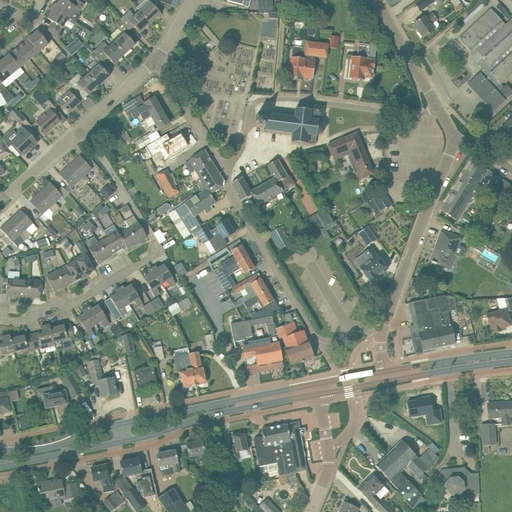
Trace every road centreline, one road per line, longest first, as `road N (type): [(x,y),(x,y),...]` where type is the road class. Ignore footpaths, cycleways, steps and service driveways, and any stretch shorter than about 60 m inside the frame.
road 1 (residential): [(378,334),(357,325),(339,341),(319,342),(224,171)]
road 2 (residential): [(224,171),(243,145),(251,106),(264,100),(414,114),(438,107)]
road 3 (residential): [(378,334),(454,134)]
road 4 (residential): [(0,316),(28,318),(78,302),(161,250)]
road 5 (residential): [(161,250),(79,129)]
road 6 (residential): [(224,171),(154,60)]
road 7 (unclassified): [(308,511),(330,454),(317,388)]
road 8 (primary): [(0,467),(125,441)]
road 9 (primary): [(125,441),(245,403)]
road 10 (primary): [(245,403),(121,423)]
road 11 (primary): [(121,423),(47,447),(0,449)]
road 12 (residential): [(438,107),(376,0)]
